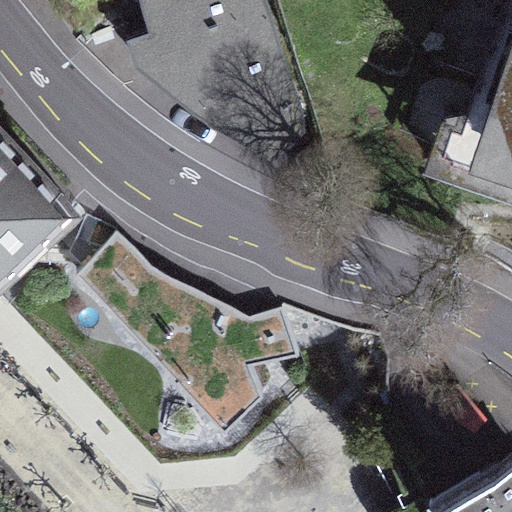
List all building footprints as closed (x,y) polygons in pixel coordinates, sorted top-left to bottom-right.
[(196,107),(271,150),(307,123),(300,80),(274,0),(140,0),(148,21),(126,30),(135,59),(196,107)] [(511,144),(486,135),(511,60),(511,0),(507,0),(470,110),(459,111),(447,119),(436,152),(439,161),(511,187),(511,144)] [(511,60),(486,135),(511,144),(511,60)] [(0,308),(85,227),(0,134),(0,308)] [(511,511),(511,463),(434,511),(511,511)]
